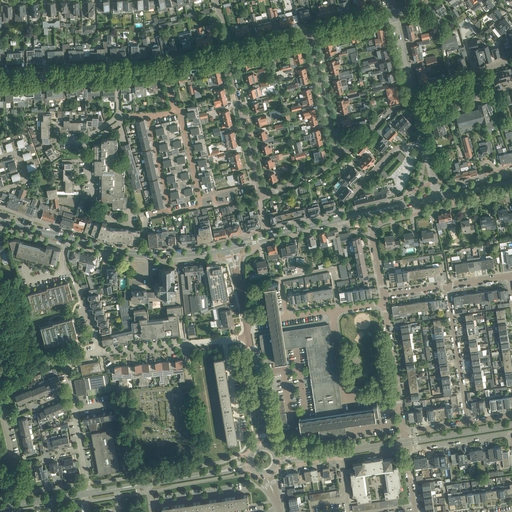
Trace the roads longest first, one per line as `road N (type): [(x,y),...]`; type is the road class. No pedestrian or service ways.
road 1 (residential): [(383,295),(374,224),(511,191)]
road 2 (residential): [(415,511),(409,449),(511,433)]
road 3 (residential): [(262,195),(228,52)]
road 4 (residential): [(397,393),(346,401),(331,311)]
road 5 (residential): [(446,286),(467,422)]
road 6 (residential): [(338,158),(310,32)]
road 7 (residential): [(169,212),(201,205),(174,113)]
road 8 (residential): [(100,353),(227,340)]
